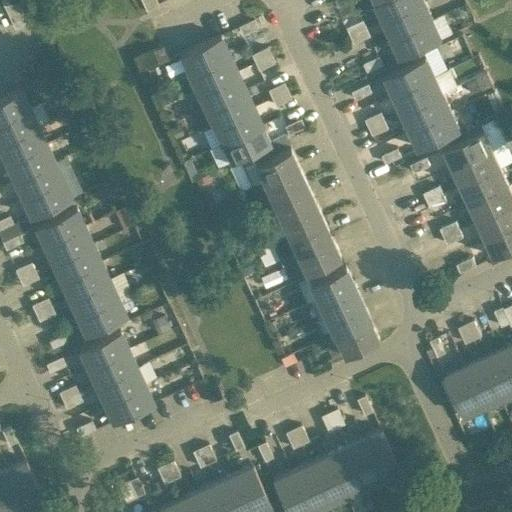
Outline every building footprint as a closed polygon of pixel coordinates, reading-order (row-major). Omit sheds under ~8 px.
[(27,20),(17,0),(6,0),(4,1),(15,26),(27,20)] [(422,0),(377,0),(385,17),(422,0)] [(422,0),(385,17),(394,35),(434,17),(426,0),(422,0)] [(255,16),(248,19),(239,24),(243,32),(258,24),(255,16)] [(434,17),(394,35),(402,54),(443,35),(434,17)] [(348,25),(352,33),(367,25),(364,18),(348,25)] [(367,25),(352,33),(355,41),(371,33),(367,25)] [(221,32),(180,50),(189,68),(229,50),(221,32)] [(163,43),(153,47),(159,60),(169,56),(163,43)] [(252,52),(256,59),(271,52),(268,44),(252,52)] [(189,68),(197,86),(238,68),(229,50),(189,68)] [(271,52),(256,59),(259,67),(275,60),(271,52)] [(380,53),(365,61),(368,69),(384,61),(380,53)] [(387,72),(395,90),(437,71),(428,53),(387,72)] [(206,104),(246,86),(238,68),(197,86),(206,104)] [(483,88),(493,84),(494,83),(488,70),(477,75),(483,88)] [(395,90),(404,109),(445,90),(437,71),(395,90)] [(269,87),(272,95),(288,88),(284,80),(269,87)] [(369,81),(353,88),(357,96),(373,89),(369,81)] [(0,95),(0,117),(30,104),(22,86),(0,95)] [(214,123),(254,104),(246,86),(206,104),(214,123)] [(288,88),(272,95),(276,103),(292,96),(288,88)] [(404,109),(412,127),(453,108),(445,90),(404,109)] [(0,117),(0,139),(38,122),(30,104),(0,117)] [(263,122),(254,104),(214,123),(223,141),(263,122)] [(462,126),(453,108),(412,127),(421,145),(462,126)] [(366,116),(370,124),(386,117),(382,109),(366,116)] [(289,131),(305,124),(301,116),(285,123),(289,131)] [(386,117),(370,124),(374,132),(389,125),(386,117)] [(38,122),(0,139),(0,144),(7,159),(47,140),(38,122)] [(184,133),(180,122),(170,127),(174,137),(184,133)] [(271,140),(263,122),(223,141),(231,159),(239,155),(271,140)] [(485,127),(445,145),(454,164),(494,145),(485,127)] [(89,129),(81,133),(85,142),(93,138),(89,129)] [(271,140),(239,155),(252,183),(251,183),(251,184),(299,161),(285,134),(271,140)] [(55,158),(47,140),(7,159),(15,177),(55,158)] [(387,160),(402,153),(399,145),(383,152),(387,160)] [(462,182),(502,163),(494,145),(454,164),(462,182)] [(431,162),(427,154),(411,161),(415,169),(431,162)] [(15,177),(23,195),(64,176),(55,158),(15,177)] [(251,184),(259,202),(307,179),(299,161),(251,184)] [(511,181),(502,163),(462,182),(470,200),(511,181)] [(64,176),(23,195),(32,213),(72,194),(64,176)] [(121,196),(111,176),(104,179),(111,193),(114,200),(121,196)] [(307,179),(259,202),(273,196),(281,213),(316,197),(307,179)] [(511,184),(511,181),(470,200),(478,217),(511,201),(511,184)] [(425,190),(428,197),(444,190),(440,182),(425,190)] [(444,190),(428,197),(432,205),(448,198),(444,190)] [(269,218),(277,236),(324,215),(316,197),(281,213),(269,218)] [(487,235),(511,223),(511,201),(478,217),(487,235)] [(36,222),(45,240),(85,221),(77,203),(36,222)] [(0,217),(0,226),(14,220),(10,213),(0,217)] [(279,257),(332,232),(324,215),(277,236),(278,237),(273,239),(280,256),(279,257)] [(0,226),(0,232),(0,233),(6,246),(22,239),(19,231),(26,228),(24,222),(21,217),(14,220),(0,226)] [(441,225),(445,233),(460,226),(457,218),(441,225)] [(85,221),(45,240),(53,258),(94,239),(85,221)] [(511,246),(511,223),(487,235),(495,254),(511,246)] [(460,226),(445,233),(448,241),(464,234),(460,226)] [(332,232),(279,257),(287,276),(341,251),(332,232)] [(248,249),(243,238),(230,243),(235,255),(248,249)] [(53,258),(61,276),(102,257),(94,239),(53,258)] [(473,254),(458,261),(461,269),(477,262),(473,254)] [(251,256),(239,262),(244,273),(256,267),(251,256)] [(61,276),(70,295),(110,275),(102,257),(61,276)] [(31,259),(16,266),(19,274),(35,267),(31,259)] [(319,295),(354,279),(345,260),(310,277),(319,295)] [(39,275),(35,267),(19,274),(23,282),(39,275)] [(110,275),(70,295),(78,313),(119,294),(110,275)] [(354,279),(319,295),(327,313),(362,297),(354,279)] [(119,294),(78,313),(87,331),(127,312),(119,294)] [(48,295),(32,302),(36,310),(52,303),(48,295)] [(362,297),(327,313),(335,331),(371,315),(362,297)] [(55,310),(52,303),(36,310),(40,318),(55,310)] [(511,324),(511,308),(510,304),(504,306),(503,304),(495,308),(503,323),(509,320),(511,325),(511,324)] [(371,315),(335,331),(344,350),(379,333),(371,315)] [(475,317),(467,321),(474,336),(482,333),(475,317)] [(467,340),(474,336),(467,321),(459,324),(467,340)] [(88,363),(129,345),(120,326),(80,345),(88,363)] [(65,331),(49,338),(53,346),(69,339),(65,331)] [(439,334),(431,337),(439,353),(446,349),(439,334)] [(511,340),(501,346),(511,369),(511,340)] [(129,345),(88,363),(97,381),(137,363),(129,345)] [(502,395),(511,389),(511,369),(501,346),(483,354),(502,395)] [(62,354),(47,361),(50,369),(66,362),(62,354)] [(483,354),(465,363),(483,403),(502,395),(483,354)] [(137,363),(97,381),(105,400),(146,381),(137,363)] [(465,412),(483,403),(465,363),(446,371),(465,412)] [(154,399),(146,381),(105,400),(114,418),(154,399)] [(60,389),(63,397),(79,390),(75,382),(60,389)] [(83,398),(79,390),(63,397),(67,405),(83,398)] [(373,408),(365,392),(357,396),(365,412),(373,408)] [(337,405),(330,409),(337,425),(345,421),(337,405)] [(329,428),(337,425),(330,409),(322,413),(329,428)] [(80,433),(96,426),(92,418),(76,425),(80,433)] [(302,422),(293,426),(301,441),(309,438),(302,422)] [(10,423),(2,427),(9,442),(17,439),(10,423)] [(293,445),(301,441),(293,426),(286,429),(293,445)] [(381,426),(380,426),(363,434),(382,474),(400,466),(381,426)] [(237,428),(229,432),(236,447),(244,443),(237,428)] [(364,483),(382,474),(363,434),(345,442),(364,483)] [(266,439),(258,442),(265,458),(273,454),(266,439)] [(209,441),(201,444),(208,460),(216,457),(209,441)] [(346,491),(364,483),(345,442),(327,451),(346,491)] [(208,460),(201,444),(193,448),(200,464),(208,460)] [(328,500),(346,491),(327,451),(309,459),(328,500)] [(26,456),(8,465),(27,505),(45,497),(26,456)] [(173,457),(165,461),(172,477),(181,473),(173,457)] [(310,508),(328,500),(309,459),(291,468),(310,508)] [(165,480),(172,477),(165,461),(158,465),(165,480)] [(253,461),(235,469),(254,510),(272,501),(253,461)] [(0,495),(7,511),(11,511),(27,505),(8,465),(0,468),(0,495)] [(289,511),(301,511),(310,508),(291,468),(273,476),(289,511)] [(232,511),(248,511),(254,510),(235,469),(217,478),(232,511)] [(137,474),(136,475),(129,478),(137,493),(145,490),(137,474)] [(232,511),(217,478),(199,486),(210,511),(232,511)] [(210,511),(199,486),(181,495),(188,511),(210,511)] [(166,511),(188,511),(181,495),(163,503),(166,511)] [(390,495),(379,500),(383,509),(394,504),(390,495)] [(166,511),(163,503),(144,511),(166,511)]
